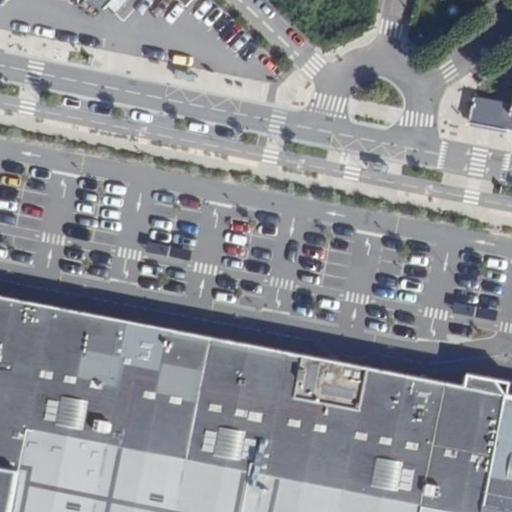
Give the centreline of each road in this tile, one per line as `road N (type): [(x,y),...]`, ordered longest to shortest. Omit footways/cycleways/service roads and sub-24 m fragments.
road 1 (tertiary): [(0,65),(319,132)]
road 2 (residential): [(238,0),(330,90)]
road 3 (residential): [(511,22),(408,92)]
